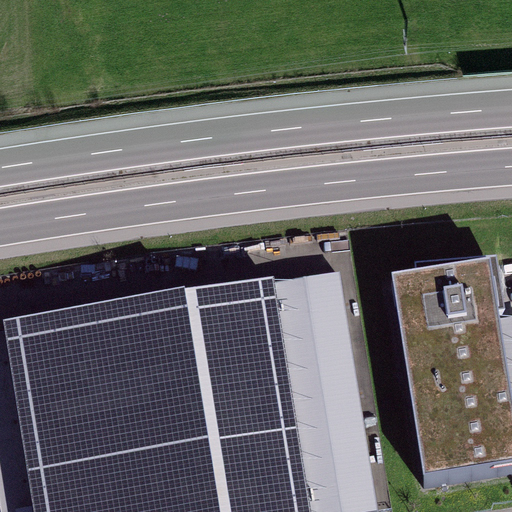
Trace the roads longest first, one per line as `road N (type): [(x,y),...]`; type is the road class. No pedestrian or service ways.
road 1 (motorway): [(511,107),(0,167)]
road 2 (motorway): [(0,228),(511,168)]
